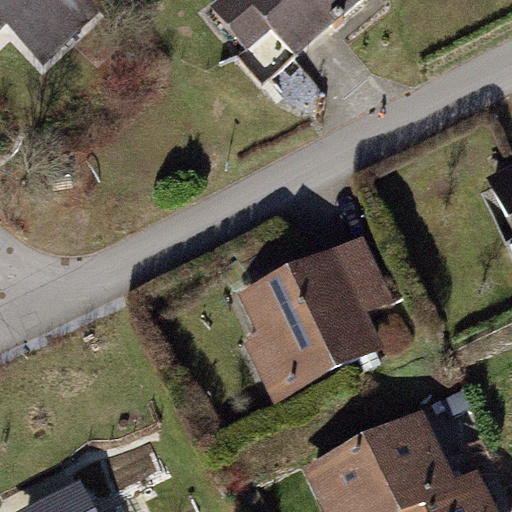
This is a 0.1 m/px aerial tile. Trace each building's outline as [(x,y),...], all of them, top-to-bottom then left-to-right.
[(0,0),(0,53),(18,36),(49,68),(104,14),(90,0),(0,0)] [(392,0),(224,0),(214,9),(258,61),(282,41),(307,71),(392,0)] [(511,181),(498,189),(511,216),(511,181)] [(372,245),(247,307),(267,348),(249,356),(282,424),(398,367),(380,329),(407,315),(372,245)] [(427,427),(308,485),(321,511),(499,511),(487,485),(461,498),(427,427)] [(22,511),(105,511),(89,480),(22,511)]
